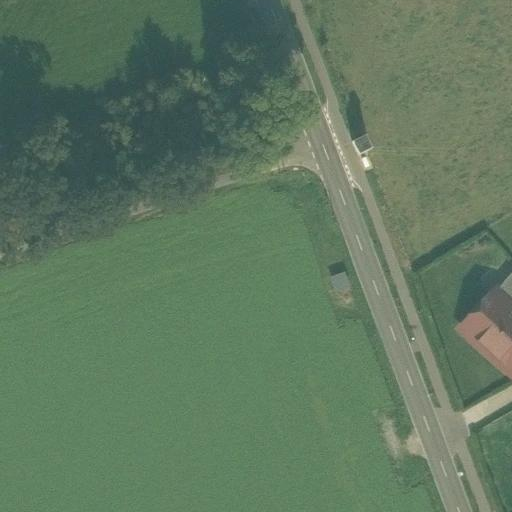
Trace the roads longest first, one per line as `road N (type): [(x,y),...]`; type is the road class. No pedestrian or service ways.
road 1 (tertiary): [(322,144),(459,511)]
road 2 (residential): [(322,144),(0,254)]
road 3 (tertiary): [(267,0),(322,144)]
